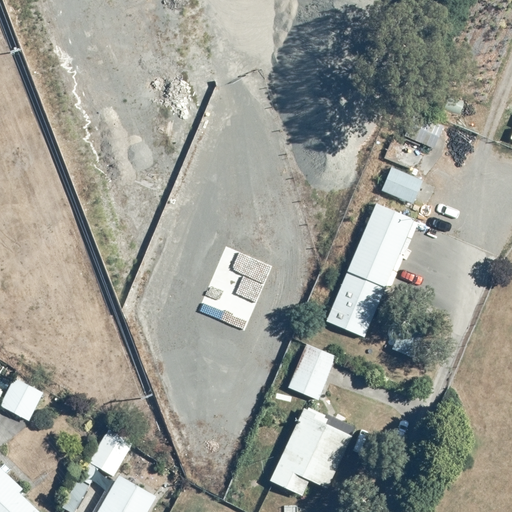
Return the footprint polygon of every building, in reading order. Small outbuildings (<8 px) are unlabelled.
[(403,141),(384,187),(422,204),(442,158),(403,141)] [(416,220),(377,203),(326,322),(365,339),(416,220)] [(336,356),(306,344),(289,389),(318,400),(336,356)] [(44,393),(15,379),(2,408),(30,421),(44,393)] [(354,428),(303,406),(270,482),(303,496),(310,481),(327,489),(354,428)] [(133,444),(109,430),(81,479),(105,492),(133,444)] [(24,490),(0,467),(0,511),(40,511),(20,493),(24,490)] [(149,511),(158,497),(120,475),(98,511),(149,511)]
